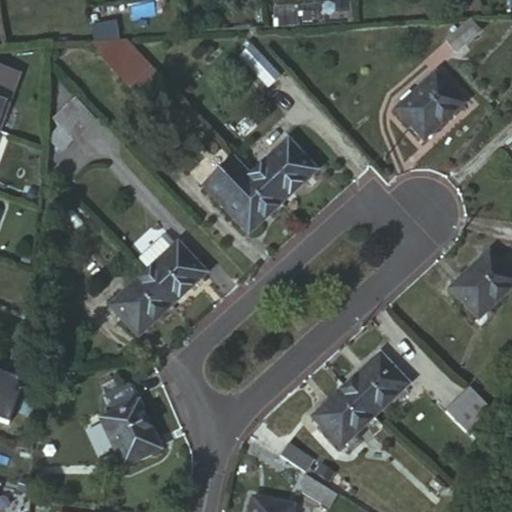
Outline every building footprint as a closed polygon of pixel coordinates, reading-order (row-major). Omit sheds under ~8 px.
[(472,21),(452,40),(461,51),(483,32),(472,21)] [(130,41),(91,43),(136,92),(159,71),(130,41)] [(260,57),(247,70),(268,92),(282,79),(260,57)] [(0,132),(5,134),(27,81),(0,70),(0,132)] [(435,70),(395,108),(426,141),(466,105),(435,70)] [(71,94),(59,106),(82,128),(94,116),(71,94)] [(82,128),(59,106),(49,116),(71,139),(82,128)] [(285,144),(255,172),(282,204),(314,175),(285,144)] [(222,203),(252,174),(234,155),(204,184),(222,203)] [(282,204),(255,172),(252,174),(222,203),(220,204),(248,234),(282,204)] [(177,244),(142,277),(172,307),(206,276),(177,244)] [(511,270),(491,250),(451,288),(480,318),(511,287),(511,270)] [(172,307),(142,277),(110,307),(139,336),(172,307)] [(48,278),(43,297),(74,306),(80,289),(48,278)] [(381,356),(348,388),(376,417),(388,428),(415,403),(404,391),(410,386),(381,356)] [(474,431),(497,407),(475,385),(451,407),(474,431)] [(103,421),(125,466),(164,448),(136,386),(112,398),(119,414),(103,421)] [(376,417),(348,388),(316,418),(344,448),(376,417)] [(293,446),(285,459),(311,475),(321,462),(293,446)] [(310,479),(301,495),(330,511),(339,497),(310,479)] [(256,498),(252,511),(296,511),(298,508),(256,498)]
